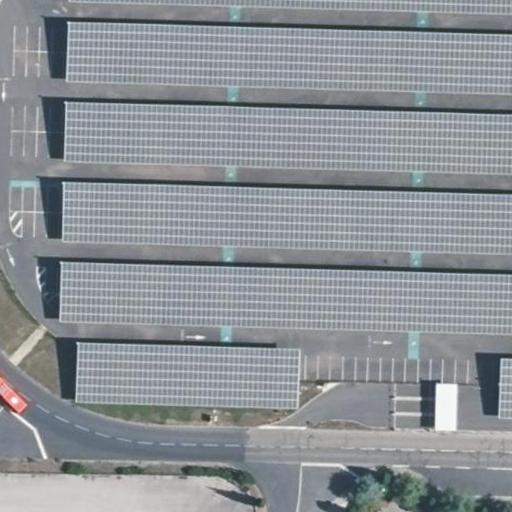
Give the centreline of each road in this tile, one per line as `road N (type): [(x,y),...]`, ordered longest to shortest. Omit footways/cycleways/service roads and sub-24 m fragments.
road 1 (unclassified): [(0,375),(74,427),(145,445),(305,447)]
road 2 (unclassified): [(305,447),(511,453)]
